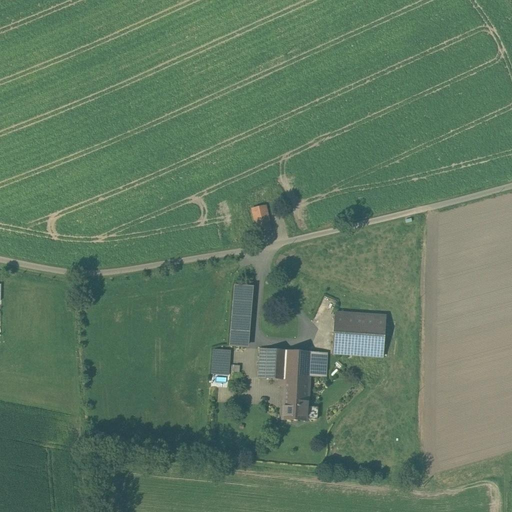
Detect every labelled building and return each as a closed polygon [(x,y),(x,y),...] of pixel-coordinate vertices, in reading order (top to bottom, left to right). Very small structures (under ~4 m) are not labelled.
[(265,206),(252,210),(257,232),(271,229),(265,206)] [(232,316),(247,318),(250,287),(235,286),(232,316)] [(385,316),(335,312),(332,354),(383,357),(385,316)] [(247,318),(232,316),(230,346),(245,347),(247,318)] [(230,351),(213,350),(211,374),(228,376),(230,351)] [(258,378),(284,380),(286,351),(260,350),(258,378)] [(308,407),(309,377),(311,352),(286,351),(284,380),(282,420),(307,421),(307,420),(308,407)] [(327,353),(311,352),(309,377),(326,378),(327,353)] [(317,408),(308,407),(307,420),(316,420),(317,408)]
